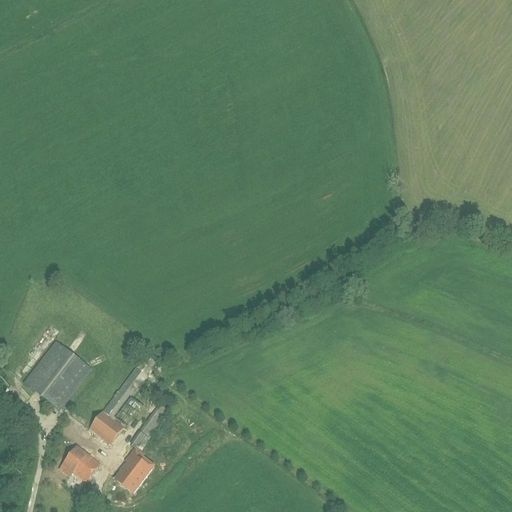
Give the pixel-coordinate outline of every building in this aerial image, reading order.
[(92,370),(57,342),(24,384),(60,411),(92,370)] [(125,428),(115,421),(159,363),(147,354),(104,412),(103,411),(89,430),(111,448),(125,428)] [(144,432),(153,439),(172,414),(164,407),(144,432)] [(81,437),(86,430),(74,422),(70,430),(81,437)] [(130,487),(151,461),(145,456),(139,451),(141,449),(133,443),(123,455),(126,457),(122,462),(121,462),(112,473),(128,486),(130,487)] [(86,483),(100,465),(77,447),(63,465),(60,470),(68,477),(72,472),(86,483)]
